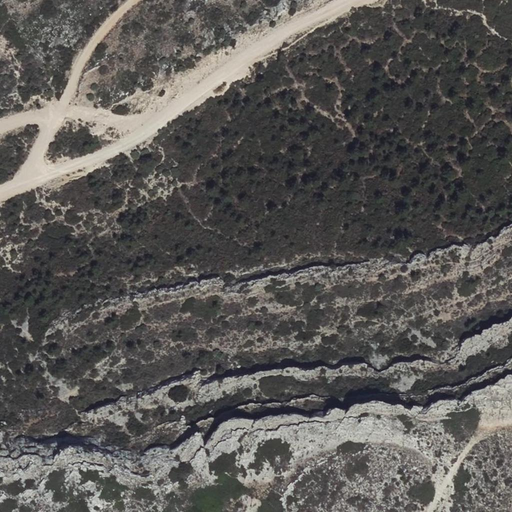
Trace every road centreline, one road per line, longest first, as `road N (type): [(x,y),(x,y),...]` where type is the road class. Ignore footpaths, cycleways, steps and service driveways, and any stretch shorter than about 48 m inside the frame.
road 1 (track): [(0,130),(28,118),(52,123),(33,158),(41,179),(116,152),(282,36),(351,0)]
road 2 (track): [(52,123),(102,34),(139,0)]
